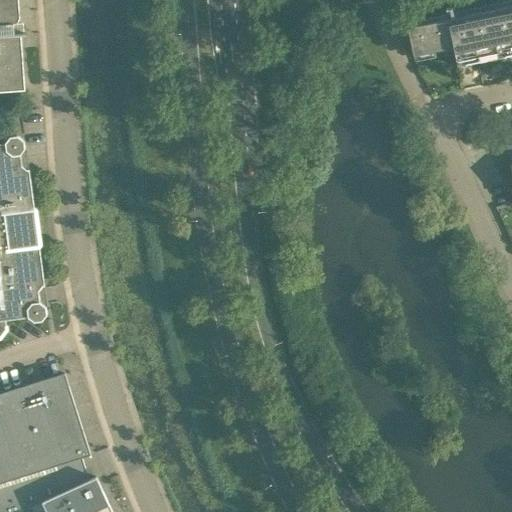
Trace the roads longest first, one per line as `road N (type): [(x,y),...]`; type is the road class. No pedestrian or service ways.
road 1 (secondary): [(363,511),(328,469),(287,390),(262,310),(227,0)]
road 2 (secondary): [(184,0),(204,240),(245,390),(296,511)]
road 3 (unclassified): [(155,511),(130,458),(74,254),(53,0)]
road 4 (residential): [(511,291),(442,142),(441,119)]
road 5 (residential): [(441,119),(396,64),(374,13),(384,0)]
